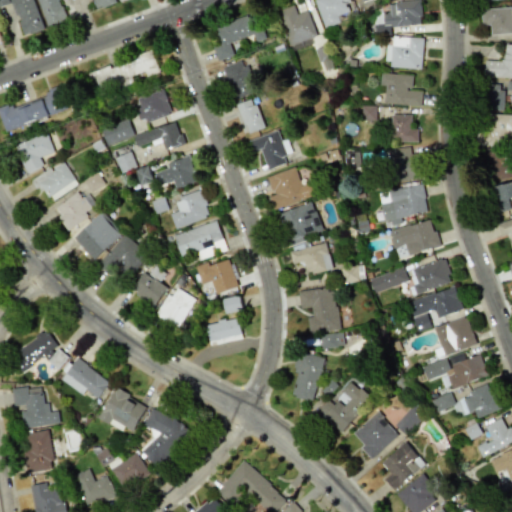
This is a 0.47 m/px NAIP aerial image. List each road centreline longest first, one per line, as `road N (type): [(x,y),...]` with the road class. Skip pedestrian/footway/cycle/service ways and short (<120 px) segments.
road 1 (residential): [(173,15),(266,267),(272,331),(262,377),(238,420),(203,465),(148,511)]
road 2 (residential): [(0,202),(49,268),(108,326),(280,436),(357,511)]
road 3 (residential): [(450,0),(454,183),(511,356)]
road 4 (residential): [(0,79),(213,0)]
